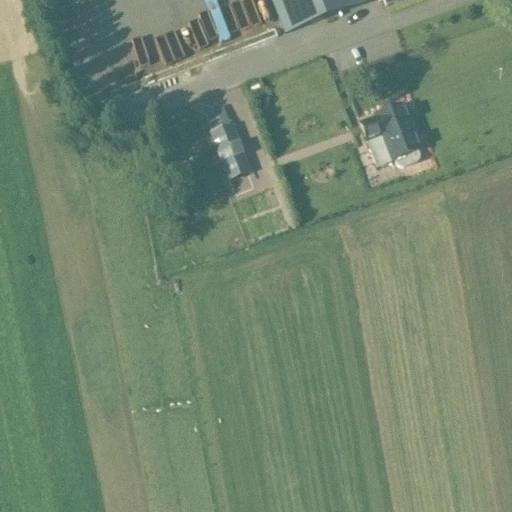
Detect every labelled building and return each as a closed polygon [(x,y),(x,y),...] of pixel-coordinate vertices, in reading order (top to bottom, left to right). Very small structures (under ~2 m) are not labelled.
[(109,0),(104,2),(112,25),(108,26),(114,48),(175,29),(165,0),(109,0)] [(242,0),(260,46),(365,6),(364,3),(371,0),(383,0),(387,9),(409,0),(242,0)] [(166,42),(174,60),(220,41),(212,23),(166,42)] [(418,154),(421,153),(404,108),(359,125),(366,146),(383,140),(392,164),(394,164),(396,167),(396,168),(397,169),(399,170),(400,170),(402,170),(417,165),(417,164),(418,163),(419,161),(419,160),(419,158),(418,154)] [(229,182),(247,175),(229,129),(211,136),(229,182)]
